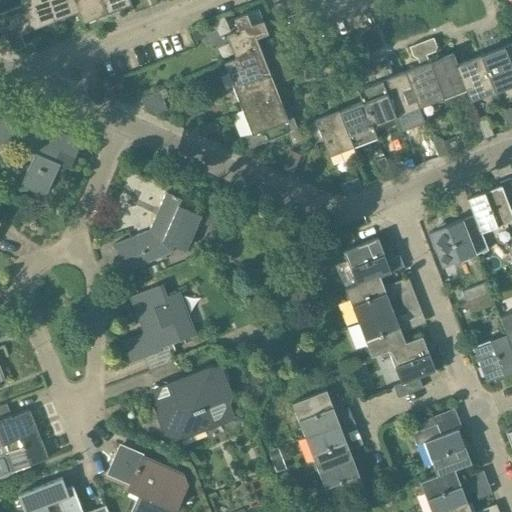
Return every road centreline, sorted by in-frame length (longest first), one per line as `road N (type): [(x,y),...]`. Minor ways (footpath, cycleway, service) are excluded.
road 1 (residential): [(75,248),(50,257),(26,282),(63,399),(82,402),(94,388),(89,268)]
road 2 (residential): [(122,125),(336,216),(398,194)]
road 3 (residential): [(14,79),(210,0)]
road 4 (residential): [(465,382),(398,194)]
road 5 (residential): [(122,125),(75,248)]
road 6 (residential): [(398,194),(511,145)]
